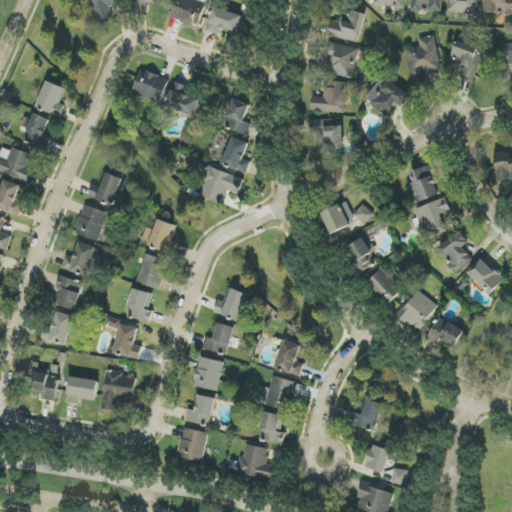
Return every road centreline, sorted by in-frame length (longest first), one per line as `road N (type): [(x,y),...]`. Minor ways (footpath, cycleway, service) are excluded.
road 1 (residential): [(161,407),(149,441),(23,425),(7,414),(37,276),(80,154),(138,43),(169,45),(288,85)]
road 2 (residential): [(511,124),(462,134),(229,237),(161,407)]
road 3 (residential): [(475,395),(368,340),(317,259),(295,206),(286,143),(291,42)]
road 4 (secondary): [(278,511),(0,458)]
road 5 (residential): [(368,340),(346,356),(326,395),(321,457)]
road 6 (secondary): [(0,493),(121,511)]
